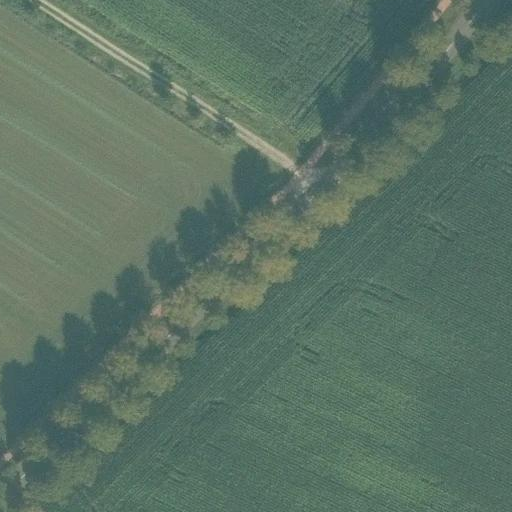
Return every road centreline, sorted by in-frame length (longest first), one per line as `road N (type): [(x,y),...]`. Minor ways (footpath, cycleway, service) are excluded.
road 1 (tertiary): [(0,500),(337,177),(487,0)]
road 2 (track): [(26,0),(300,174)]
